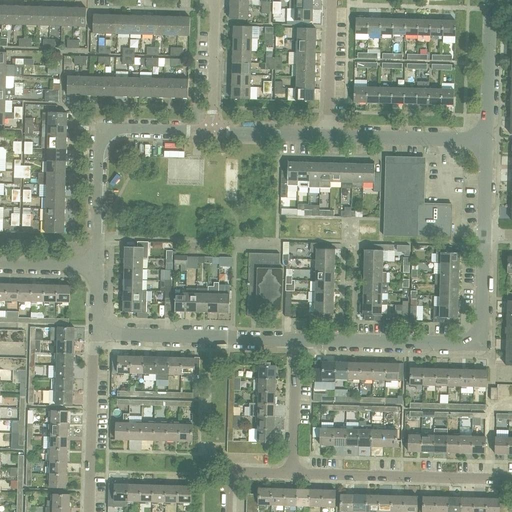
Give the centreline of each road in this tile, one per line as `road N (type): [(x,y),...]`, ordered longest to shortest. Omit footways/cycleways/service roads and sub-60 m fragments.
road 1 (residential): [(296,339),(478,341),(485,235)]
road 2 (residential): [(214,133),(104,133),(97,265)]
road 3 (residential): [(511,480),(293,474)]
road 4 (residential): [(296,339),(96,335)]
road 5 (residential): [(89,511),(96,335)]
road 6 (residential): [(487,140),(330,136)]
road 7 (residential): [(487,140),(491,0)]
road 8 (residential): [(330,136),(334,0)]
road 9 (residential): [(293,474),(296,339)]
road 10 (residential): [(214,133),(217,0)]
